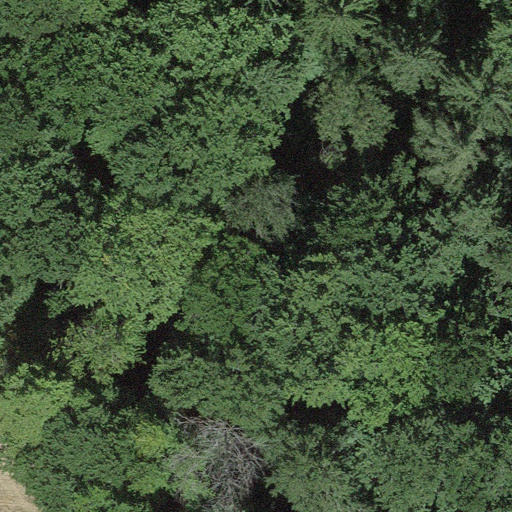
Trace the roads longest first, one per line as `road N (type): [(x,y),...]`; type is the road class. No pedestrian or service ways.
road 1 (track): [(0,259),(130,511)]
road 2 (track): [(416,0),(481,151),(511,260)]
